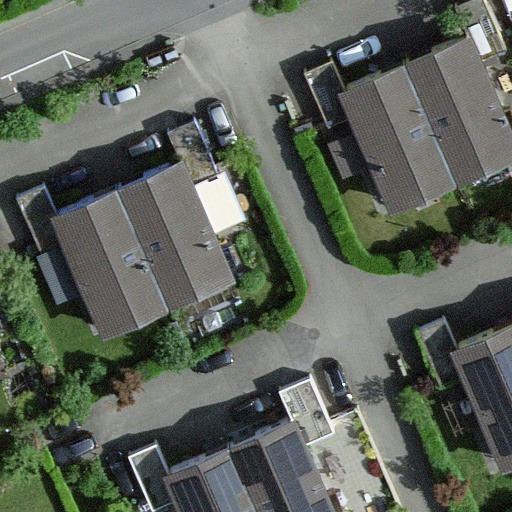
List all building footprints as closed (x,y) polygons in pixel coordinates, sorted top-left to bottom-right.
[(403,54),(456,179),(511,155),(511,123),(471,26),(403,54)] [(403,54),(340,80),(360,129),(328,142),(341,173),(365,164),(384,209),(456,179),(403,54)] [(115,181),(168,306),(235,278),(182,153),(115,181)] [(115,181),(47,210),(100,335),(168,306),(115,181)] [(511,315),(448,343),(501,466),(511,460),(511,315)] [(231,439),(258,511),(335,511),(298,413),(231,439)] [(258,511),(231,439),(163,464),(181,509),(173,511),(258,511)]
